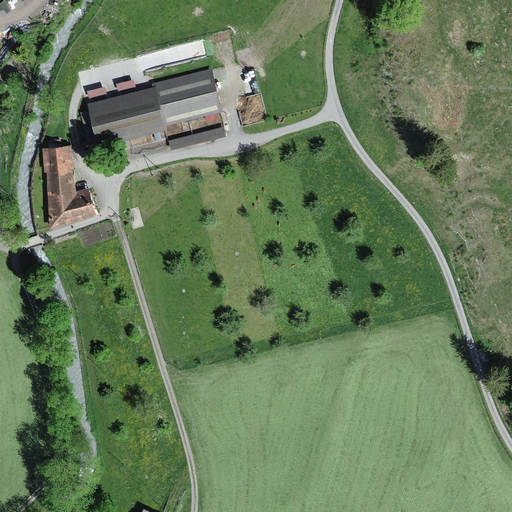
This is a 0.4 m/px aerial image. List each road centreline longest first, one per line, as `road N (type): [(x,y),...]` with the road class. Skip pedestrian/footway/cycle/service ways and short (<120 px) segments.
road 1 (unclassified): [(511,446),(481,383),(447,268),(423,223),(366,161),(337,110),(329,54),(339,0)]
road 2 (track): [(337,110),(241,146),(122,172),(103,219),(25,244)]
road 3 (track): [(112,205),(193,457),(198,511)]
road 4 (track): [(11,249),(41,328),(61,438),(48,478),(15,511)]
